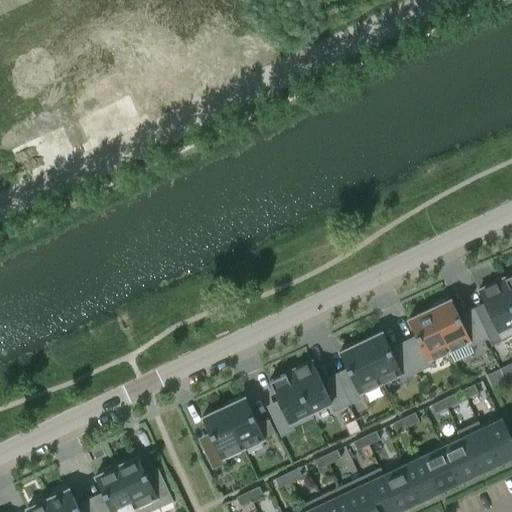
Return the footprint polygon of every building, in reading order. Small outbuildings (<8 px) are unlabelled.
[(0,0),(0,16),(35,0),(0,0)] [(511,273),(499,280),(511,307),(511,273)] [(511,335),(511,307),(499,280),(477,290),(490,317),(479,322),(490,345),(511,335)] [(429,309),(451,356),(483,340),(472,317),(461,322),(457,314),(450,299),(447,300),(446,299),(431,306),(432,307),(429,309)] [(451,356),(429,309),(407,319),(414,333),(418,343),(408,348),(418,371),(451,356)] [(382,388),(414,373),(403,350),(392,355),(388,345),(381,331),(360,342),(382,388)] [(382,388),(360,342),(356,343),(356,342),(341,349),(341,350),(338,352),(350,375),(339,380),(350,403),(382,388)] [(335,383),(324,388),(311,360),(290,371),(312,417),(310,412),(328,403),(333,412),(346,406),(335,383)] [(500,370),(487,376),(493,388),(505,382),(500,370)] [(293,426),(312,417),(290,371),(268,381),(281,408),(270,413),(281,436),(294,430),(293,426)] [(474,384),(462,390),(466,398),(479,392),(474,384)] [(442,399),(446,408),(457,402),(453,393),(442,399)] [(226,405),(223,407),(242,448),(264,438),(263,438),(274,433),(268,419),(257,424),(244,397),(241,398),(240,396),(225,404),(226,405)] [(446,408),(442,399),(430,405),(434,413),(446,408)] [(242,448),(223,407),(201,417),(212,440),(201,445),(212,469),(225,462),(223,457),(242,448)] [(418,421),(414,412),(403,418),(407,426),(418,421)] [(479,425),(478,426),(496,462),(511,454),(511,444),(499,416),(479,425)] [(407,426),(403,418),(391,423),(395,432),(407,426)] [(479,425),(477,421),(456,431),(458,435),(459,435),(476,471),(496,462),(478,426),(479,425)] [(375,431),(364,436),(368,444),(379,439),(375,431)] [(476,471),(459,435),(458,435),(439,445),(441,449),(457,481),(476,471)] [(368,444),(364,436),(352,441),(356,450),(368,444)] [(336,449),(325,455),(329,463),(340,458),(336,449)] [(457,481),(441,449),(422,458),(437,490),(457,481)] [(329,463),(325,455),(313,460),(317,469),(329,463)] [(147,511),(172,501),(159,474),(148,479),(137,456),(116,466),(137,511),(147,511)] [(437,490),(422,458),(402,467),(418,499),(437,490)] [(137,511),(116,466),(112,467),(111,466),(96,473),(97,474),(94,476),(105,499),(95,504),(98,511),(137,511)] [(379,467),(359,477),(375,511),(390,511),(398,508),(383,476),(384,476),(379,467)] [(402,467),(384,476),(383,476),(398,508),(418,499),(402,467)] [(301,476),(297,468),(286,473),(290,482),(301,476)] [(290,482),(286,473),(274,479),(278,487),(290,482)] [(375,511),(359,477),(340,486),(352,511),(375,511)] [(262,494),(258,486),(247,491),(251,500),(262,494)] [(352,511),(340,486),(320,495),(328,511),(352,511)] [(92,511),(90,506),(79,511),(68,488),(65,489),(65,488),(50,495),(50,497),(47,498),(53,511),(92,511)] [(251,500),(247,491),(235,497),(239,505),(251,500)] [(328,511),(320,495),(300,505),(303,511),(328,511)] [(53,511),(47,498),(43,500),(43,498),(28,505),(29,507),(25,508),(27,511),(53,511)]
